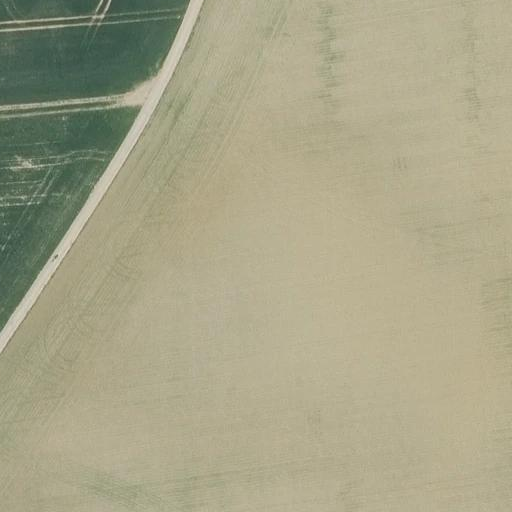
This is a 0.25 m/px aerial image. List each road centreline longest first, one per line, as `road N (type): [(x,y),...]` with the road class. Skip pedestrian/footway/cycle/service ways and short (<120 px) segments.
road 1 (track): [(0,352),(146,123)]
road 2 (track): [(0,133),(146,123)]
road 3 (track): [(146,123),(199,0)]
